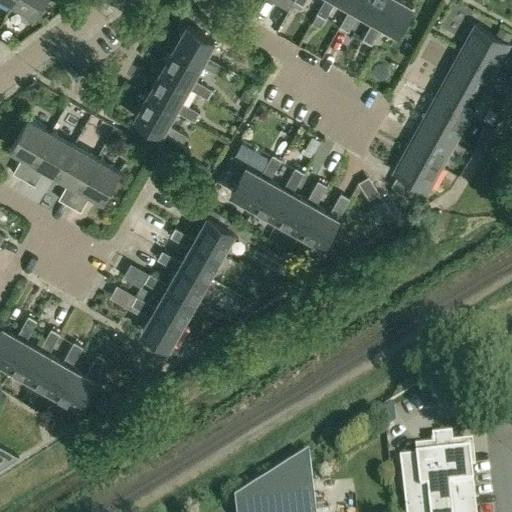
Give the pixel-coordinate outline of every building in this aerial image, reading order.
[(36,16),(45,0),(14,0),(13,2),(36,16)] [(317,11),(323,0),(297,0),(303,3),(305,0),(323,0),(317,11)] [(340,24),(353,0),(323,0),(317,11),(326,16),(335,0),(346,0),(352,3),(340,24)] [(363,36),(383,0),(353,0),(340,24),(349,29),(361,8),(374,16),(363,36)] [(407,0),(383,0),(363,36),(372,41),(383,21),(398,30),(413,3),(407,0)] [(498,68),(511,43),(475,22),(461,47),(470,52),(498,68)] [(174,47),(221,73),(225,65),(206,54),(214,39),(187,24),(174,47)] [(221,73),(174,47),(162,69),(208,96),(213,88),(193,77),(201,62),(221,73)] [(448,72),(456,76),(484,92),(498,68),(470,52),(461,47),(448,72)] [(208,96),(162,69),(149,92),(196,118),(200,111),(181,100),(189,85),(208,96)] [(471,116),(484,92),(456,76),(448,72),(434,96),(442,101),(471,116)] [(196,118),(149,92),(136,115),(183,142),(187,133),(168,122),(176,109),(195,120),(196,118)] [(429,125),(457,141),(471,116),(442,101),(434,96),(420,120),(429,125)] [(13,172),(24,178),(51,130),(28,116),(10,147),(23,154),(13,172)] [(407,144),(415,149),(444,165),(457,141),(429,125),(420,120),(407,144)] [(44,167),(57,174),(75,143),(51,130),(24,178),(34,184),(44,167)] [(69,204),(98,156),(75,143),(57,174),(68,181),(59,197),(69,204)] [(407,144),(393,169),(430,190),(444,165),(415,149),(407,144)] [(254,203),(281,157),(273,152),(261,172),(246,163),(231,190),(254,203)] [(232,155),(227,164),(238,170),(243,161),(232,155)] [(98,156),(69,204),(80,210),(90,194),(103,201),(121,169),(98,156)] [(281,157),(254,203),(277,216),(303,170),(295,165),(283,184),(270,177),(281,157)] [(303,170),(277,216),(299,229),(326,183),(318,178),(306,198),(292,190),(303,170)] [(326,183),(299,229),(322,242),(349,196),(340,191),(329,211),(315,203),(326,183)] [(188,194),(180,209),(203,223),(198,232),(224,247),(234,230),(224,224),(228,216),(188,194)] [(184,256),(211,271),(224,247),(198,232),(195,237),(190,235),(175,226),(170,234),(190,245),(184,256)] [(170,280),(197,295),(211,271),(184,256),(182,259),(162,248),(158,256),(177,267),(170,280)] [(157,304),(183,319),(197,295),(170,280),(169,281),(149,270),(144,279),(164,290),(157,304)] [(110,295),(148,317),(142,328),(169,343),(183,319),(157,304),(156,304),(136,293),(117,283),(110,295)] [(239,304),(249,310),(254,302),(244,296),(239,304)] [(0,359),(9,365),(25,337),(36,317),(28,313),(16,332),(2,324),(0,327),(0,359)] [(25,337),(9,365),(32,378),(59,330),(50,325),(39,345),(25,337)] [(59,330),(32,378),(55,391),(82,343),(73,339),(62,358),(48,350),(59,331),(59,330)] [(82,343),(55,391),(78,404),(105,357),(97,352),(85,372),(71,364),(82,344),(82,343)] [(476,511),(470,453),(454,454),(452,435),(433,438),(434,447),(417,449),(418,458),(401,460),(406,511),(476,511)]
